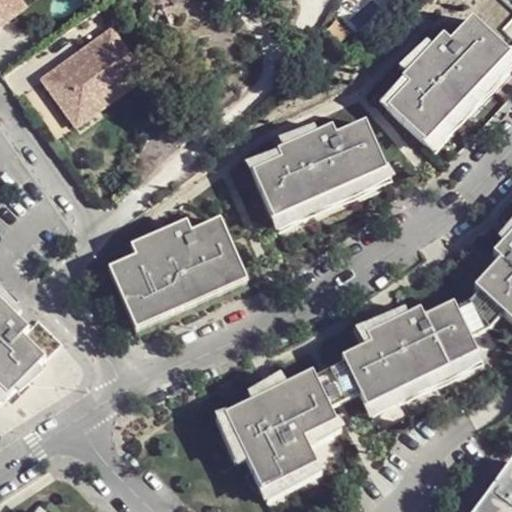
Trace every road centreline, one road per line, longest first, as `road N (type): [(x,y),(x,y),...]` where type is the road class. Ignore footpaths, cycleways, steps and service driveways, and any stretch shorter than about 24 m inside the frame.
road 1 (residential): [(511,148),(465,195),(368,265),(126,390)]
road 2 (residential): [(126,390),(44,301),(46,284),(91,241),(90,228),(0,102)]
road 3 (residential): [(392,511),(448,435),(501,405),(505,381)]
road 4 (residential): [(75,426),(159,511)]
